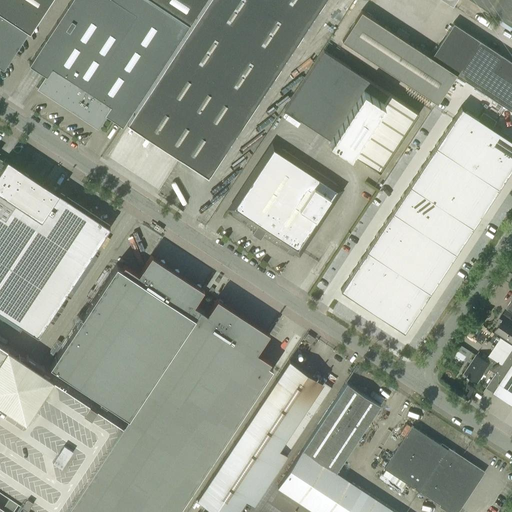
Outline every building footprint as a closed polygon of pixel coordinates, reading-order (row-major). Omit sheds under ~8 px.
[(0,0),(0,10),(29,29),(48,0),(0,0)] [(70,0),(29,63),(45,74),(37,86),(98,126),(106,114),(122,125),(204,0),(70,0)] [(324,0),(208,0),(127,123),(129,124),(140,107),(191,141),(180,158),(208,176),(324,0)] [(511,0),(471,0),(494,15),(511,26),(511,0)] [(0,10),(0,66),(3,69),(29,29),(0,10)] [(361,10),(342,39),(437,102),(456,73),(511,109),(511,60),(495,50),(453,22),(431,56),(361,10)] [(329,138),(363,87),(383,101),(389,93),(323,50),(284,108),(329,138)] [(350,152),(350,151),(383,101),(363,87),(329,138),(350,152)] [(389,93),(383,101),(350,151),(380,171),(418,113),(389,93)] [(452,118),(451,120),(452,120),(483,141),(493,126),(461,105),(457,111),(458,112),(453,118),(452,118)] [(444,131),(443,133),(475,154),(483,141),(452,120),(448,127),(447,126),(446,128),(445,129),(444,131)] [(511,138),(493,126),(483,141),(511,159),(511,138)] [(435,144),(434,146),(435,146),(466,167),(475,154),(443,133),(439,140),(438,139),(437,141),(437,142),(436,142),(436,144),(435,144)] [(483,141),(475,154),(506,174),(506,175),(508,173),(508,171),(509,171),(510,170),(511,168),(510,168),(511,164),(511,159),(483,141)] [(427,157),(426,159),(457,180),(466,167),(435,146),(431,153),(430,152),(429,154),(428,155),(428,156),(427,157)] [(261,234),(283,248),(290,253),(295,244),(297,245),(333,190),(273,150),(261,168),(256,165),(239,190),(244,194),(242,196),(238,193),(233,200),(238,203),(236,206),(238,207),(232,215),(253,229),(252,231),(259,236),(261,234)] [(475,154),(466,167),(497,187),(498,188),(499,186),(500,184),(501,183),(502,181),(501,181),(506,174),(475,154)] [(0,309),(37,335),(109,225),(57,190),(56,192),(40,216),(7,195),(23,171),(15,165),(16,164),(6,157),(1,166),(0,166),(0,309)] [(418,170),(417,172),(418,172),(449,193),(457,180),(426,159),(422,166),(421,165),(420,167),(419,168),(419,169),(418,170)] [(466,167),(457,180),(488,200),(489,201),(491,199),(490,199),(491,197),(492,197),(491,197),(492,196),(493,194),(497,187),(466,167)] [(410,183),(408,185),(409,185),(440,206),(449,193),(418,172),(413,179),(413,178),(412,180),(411,181),(411,182),(410,183)] [(457,180),(449,193),(480,213),(481,214),(482,212),(483,210),(484,209),(485,207),(484,207),(488,200),(457,180)] [(401,196),(400,198),(401,198),(432,219),(440,206),(409,185),(405,192),(404,192),(403,193),(402,194),(402,195),(401,196)] [(449,193),(440,206),(471,226),(472,227),(473,225),(474,223),(474,224),(474,223),(475,222),(476,220),(480,213),(449,193)] [(392,209),(391,211),(392,211),(423,232),(432,219),(401,198),(396,205),(395,205),(394,206),(394,207),(393,208),(393,209),(392,209)] [(440,206),(432,219),(463,239),(463,240),(465,238),(466,237),(466,236),(467,235),(468,233),(467,233),(471,226),(440,206)] [(384,222),(383,224),(383,225),(414,245),(423,232),(392,211),(388,218),(387,218),(386,219),(385,221),(385,220),(385,221),(384,222)] [(432,219),(423,232),(454,252),(455,253),(456,251),(457,250),(457,249),(458,248),(459,247),(458,246),(463,239),(432,219)] [(375,235),(374,237),(375,238),(406,258),(414,245),(383,225),(379,231),(378,231),(377,232),(376,234),(376,233),(376,234),(375,235)] [(423,232),(414,245),(446,265),(446,266),(448,264),(447,264),(448,263),(449,262),(449,261),(451,260),(450,259),(454,252),(423,232)] [(367,248),(365,250),(366,251),(397,271),(406,258),(375,238),(370,244),(369,245),(368,247),(368,246),(368,247),(367,248)] [(414,245),(406,258),(437,278),(438,279),(439,277),(440,276),(440,275),(441,274),(442,273),(441,272),(446,265),(414,245)] [(358,261),(357,263),(358,264),(389,284),(397,271),(366,251),(362,257),(361,257),(360,258),(359,260),(358,261)] [(203,287),(151,253),(150,252),(138,272),(124,262),(121,266),(187,310),(192,301),(193,302),(203,287)] [(406,258),(397,271),(428,291),(429,292),(430,290),(431,289),(431,288),(432,287),(433,286),(433,285),(437,278),(406,258)] [(206,311),(193,302),(192,301),(187,310),(121,266),(116,263),(49,363),(127,415),(122,423),(52,377),(24,418),(0,401),(0,358),(7,347),(0,342),(0,502),(15,511),(175,511),(272,366),(267,363),(201,320),(207,311),(206,311)] [(349,274),(348,276),(349,277),(380,297),(389,284),(358,264),(353,270),(352,270),(351,271),(352,271),(351,273),(350,273),(350,274),(349,274)] [(397,271),(389,284),(420,305),(421,305),(422,303),(423,302),(423,301),(424,300),(425,299),(424,298),(428,291),(397,271)] [(344,283),(340,289),(344,291),(346,292),(346,293),(346,292),(348,294),(347,294),(354,298),(355,298),(355,299),(357,300),(372,310),(380,297),(349,277),(345,283),(344,283)] [(389,284),(380,297),(411,318),(412,318),(413,316),(414,315),(415,313),(416,312),(415,311),(420,305),(389,284)] [(256,350),(269,330),(216,296),(206,311),(207,311),(201,320),(267,363),(270,359),(256,350)] [(380,297),(372,310),(387,320),(389,321),(390,322),(396,326),(398,327),(400,328),(404,331),(408,325),(407,324),(411,318),(380,297)] [(511,321),(511,320),(502,314),(498,320),(501,322),(495,331),(511,342),(511,321),(511,322),(511,321)] [(307,333),(304,337),(311,342),(314,337),(307,333)] [(511,404),(511,347),(501,364),(496,373),(486,387),(511,404)] [(501,364),(488,355),(485,360),(476,354),(470,364),(464,373),(477,382),(484,372),(486,373),(489,368),(496,373),(501,364)] [(331,386),(289,358),(196,498),(217,511),(235,511),(245,498),(253,503),(331,386)] [(277,486),(280,487),(317,511),(397,511),(335,471),(380,404),(346,382),(277,486)] [(383,467),(385,468),(451,511),(455,511),(482,471),(412,424),(383,467)] [(0,511),(15,511),(0,502),(0,511)]
